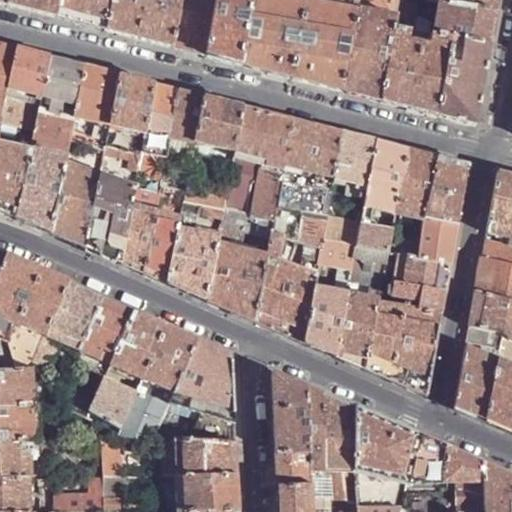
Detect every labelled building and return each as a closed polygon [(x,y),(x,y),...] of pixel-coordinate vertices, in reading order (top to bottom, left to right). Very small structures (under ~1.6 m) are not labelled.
[(8,0),(7,7),(34,14),(56,19),(59,0),(8,0)] [(59,0),(56,19),(86,27),(104,32),(109,0),(59,0)] [(181,0),(109,0),(104,32),(125,37),(140,41),(142,42),(161,47),(173,49),(181,0)] [(216,0),(181,0),(173,49),(190,54),(206,58),(216,0)] [(252,0),(216,0),(206,58),(224,63),(241,67),(252,0)] [(305,0),(252,0),(241,67),(268,74),(292,81),(305,0)] [(359,0),(305,0),(292,81),(319,88),(342,93),(357,13),(359,0)] [(359,0),(357,13),(396,20),(399,3),(399,0),(359,0)] [(427,0),(427,2),(439,4),(496,15),(498,0),(427,0)] [(427,2),(417,6),(412,34),(431,38),(434,38),(439,4),(427,2)] [(417,6),(399,3),(396,20),(394,31),(411,34),(412,34),(417,6)] [(496,15),(439,4),(434,38),(452,42),(490,49),(493,29),(496,15)] [(396,20),(357,13),(342,93),(364,99),(381,104),(394,31),(396,20)] [(394,31),(381,104),(413,112),(438,118),(452,42),(434,38),(431,38),(429,48),(409,43),(411,34),(394,31)] [(490,49),(452,42),(438,118),(475,128),(481,94),(490,49)] [(0,46),(0,45),(0,125),(1,123),(7,97),(9,88),(17,50),(0,46)] [(31,54),(17,50),(9,88),(43,97),(51,59),(31,54)] [(67,63),(51,59),(43,97),(76,106),(85,67),(67,63)] [(96,70),(85,67),(76,106),(74,119),(110,126),(120,76),(96,70)] [(131,79),(120,76),(110,126),(128,131),(144,135),(154,86),(131,79)] [(178,92),(154,86),(144,135),(141,151),(166,156),(169,139),(178,92)] [(43,97),(9,88),(7,97),(41,106),(43,97)] [(191,95),(178,92),(169,139),(195,145),(204,98),(191,95)] [(41,106),(7,97),(1,123),(35,132),(40,110),(41,106)] [(76,106),(43,97),(41,106),(40,110),(74,120),(74,119),(76,106)] [(222,103),(204,98),(195,145),(234,155),(243,109),(222,103)] [(263,114),(243,109),(234,155),(234,157),(264,164),(264,167),(282,171),(284,166),(292,121),(263,114)] [(74,120),(40,110),(35,132),(32,146),(67,153),(69,142),(71,132),(74,120)] [(315,127),(292,121),(284,166),(303,171),(334,179),(342,134),(315,127)] [(128,131),(110,126),(107,139),(105,147),(123,151),(128,131)] [(107,139),(71,132),(69,142),(95,150),(100,146),(105,147),(107,139)] [(355,137),(342,134),(334,179),(362,186),(369,188),(377,143),(355,137)] [(389,146),(377,143),(369,188),(365,206),(372,209),(395,215),(407,151),(389,146)] [(30,152),(0,145),(0,213),(15,219),(30,152)] [(105,147),(103,156),(127,162),(126,170),(137,172),(140,155),(123,151),(105,147)] [(166,156),(141,151),(140,155),(137,172),(136,177),(161,183),(162,177),(166,156)] [(418,154),(407,151),(395,215),(424,222),(424,220),(438,159),(418,154)] [(65,161),(30,152),(15,219),(33,227),(49,235),(64,165),(65,161)] [(264,164),(234,157),(225,205),(223,211),(238,214),(273,222),(276,207),(281,184),(282,171),(264,167),(264,164)] [(468,167),(438,159),(424,220),(457,226),(468,167)] [(67,242),(84,249),(99,178),(64,165),(49,235),(67,242)] [(303,171),(284,166),(282,171),(281,184),(300,187),(303,171)] [(511,176),(498,173),(490,218),(487,233),(511,239),(511,176)] [(186,193),(188,183),(162,177),(161,183),(161,186),(186,193)] [(133,191),(99,178),(84,249),(102,258),(119,265),(130,206),(133,191)] [(300,187),(281,184),(276,207),(327,217),(331,193),(300,187)] [(369,188),(362,186),(355,223),(361,224),(365,206),(369,188)] [(158,196),(133,191),(130,206),(155,213),(158,196)] [(225,205),(185,195),(183,204),(222,213),(223,211),(225,205)] [(155,213),(130,206),(119,265),(131,270),(142,275),(155,213)] [(372,209),(365,206),(361,224),(361,226),(369,228),(372,209)] [(327,217),(276,207),(273,222),(271,235),(284,237),(306,247),(321,251),(323,241),(327,217)] [(238,214),(223,211),(222,213),(220,229),(234,232),(238,214)] [(180,219),(155,213),(142,275),(155,280),(167,285),(178,230),(180,219)] [(273,222),(238,214),(234,232),(253,237),(270,240),(271,235),(273,222)] [(355,223),(327,217),(323,241),(356,248),(361,226),(361,224),(355,223)] [(424,220),(424,222),(422,231),(420,243),(417,259),(450,265),(454,243),(457,226),(424,220)] [(369,228),(361,226),(356,248),(387,254),(391,232),(369,228)] [(218,240),(219,232),(195,227),(194,235),(218,240)] [(194,235),(178,230),(167,285),(183,293),(205,302),(217,247),(218,240),(194,235)] [(267,258),(254,323),(280,335),(305,345),(314,289),(316,278),(279,263),(284,237),(271,235),(270,240),(267,258)] [(270,240),(253,237),(250,255),(267,258),(270,240)] [(420,243),(403,240),(400,256),(401,256),(417,259),(420,243)] [(356,248),(323,241),(321,251),(319,264),(319,265),(351,272),(356,248)] [(511,249),(485,243),(482,260),(511,267),(511,249)] [(250,255),(217,247),(205,302),(230,313),(254,323),(267,258),(250,255)] [(321,251),(306,247),(302,259),(319,264),(321,251)] [(387,254),(356,248),(351,272),(349,283),(380,288),(387,254)] [(417,259),(401,256),(396,285),(445,293),(448,276),(450,265),(417,259)] [(35,270),(5,257),(0,269),(0,319),(10,324),(44,338),(68,284),(35,270)] [(511,267),(482,260),(476,294),(511,303),(511,267)] [(83,291),(68,284),(44,338),(58,344),(67,348),(78,352),(101,299),(83,291)] [(445,293),(396,285),(393,298),(410,301),(418,302),(416,312),(440,316),(443,303),(445,293)] [(347,296),(314,289),(305,345),(320,352),(334,358),(347,296)] [(473,309),(469,328),(498,334),(503,337),(511,340),(511,303),(476,294),(473,309)] [(378,302),(347,296),(334,358),(350,364),(364,370),(377,305),(378,302)] [(116,305),(101,299),(78,352),(99,361),(110,366),(133,312),(116,305)] [(418,302),(410,301),(408,311),(416,312),(418,302)] [(408,311),(377,305),(364,370),(396,384),(426,397),(440,316),(416,312),(408,311)] [(148,319),(133,312),(110,366),(142,379),(166,326),(148,319)] [(180,333),(166,326),(142,379),(174,393),(198,340),(180,333)] [(469,328),(467,342),(500,350),(503,337),(498,334),(469,328)] [(510,367),(511,363),(511,340),(503,337),(500,350),(497,362),(510,367)] [(0,338),(0,374),(14,374),(16,364),(9,339),(9,343),(0,338)] [(45,375),(58,344),(44,338),(28,373),(30,373),(42,372),(44,377),(45,375)] [(235,425),(232,355),(214,347),(198,340),(174,393),(169,404),(219,421),(235,425)] [(55,379),(67,348),(58,344),(45,375),(55,379)] [(471,417),(485,423),(497,362),(465,349),(461,369),(454,410),(471,417)] [(78,352),(72,364),(94,373),(99,361),(78,352)] [(504,431),(511,434),(511,368),(510,367),(497,362),(485,423),(504,431)] [(0,409),(32,407),(30,373),(28,373),(14,374),(0,374),(0,409)] [(309,453),(306,387),(289,380),(273,373),(272,374),(271,375),(275,455),(309,453)] [(169,404),(174,393),(142,379),(135,394),(119,431),(117,437),(143,441),(153,439),(162,420),(169,404)] [(119,431),(135,394),(103,381),(89,413),(119,431)] [(54,406),(61,389),(48,387),(54,406)] [(355,472),(357,409),(330,398),(306,387),(309,453),(310,471),(326,471),(355,472)] [(33,443),(32,407),(0,409),(0,443),(24,443),(33,443)] [(483,484),(482,464),(451,450),(421,437),(388,423),(357,409),(355,472),(407,483),(443,483),(456,483),(483,484)] [(236,444),(235,425),(219,421),(218,426),(177,413),(172,423),(162,420),(153,439),(157,438),(176,440),(236,444)] [(92,439),(91,428),(73,429),(74,440),(92,439)] [(236,457),(236,444),(176,440),(177,477),(237,476),(236,457)] [(0,480),(26,480),(24,443),(0,443),(0,480)] [(276,472),(277,487),(311,486),(310,471),(309,453),(275,455),(276,472)] [(511,511),(511,476),(495,469),(482,464),(483,484),(483,511),(511,511)] [(326,471),(310,471),(311,486),(311,497),(331,499),(330,484),(328,484),(326,471)] [(357,511),(355,472),(326,471),(328,484),(330,484),(331,499),(311,497),(312,511),(357,511)] [(400,511),(407,483),(355,472),(357,511),(400,511)] [(238,489),(237,476),(177,477),(178,511),(239,510),(238,489)] [(126,497),(126,478),(103,478),(104,496),(104,500),(120,500),(126,497)] [(58,489),(57,479),(44,479),(45,489),(58,489)] [(0,511),(27,511),(26,480),(0,480),(0,511)] [(443,483),(443,511),(457,511),(456,483),(443,483)] [(483,511),(483,484),(456,483),(457,511),(483,511)] [(278,508),(278,511),(312,511),(311,497),(311,486),(277,487),(278,508)] [(104,511),(104,500),(104,496),(62,497),(62,511),(104,511)] [(120,511),(120,500),(104,500),(104,511),(120,511)]
